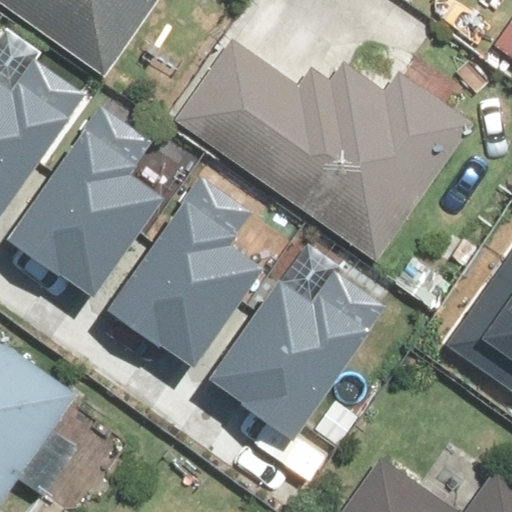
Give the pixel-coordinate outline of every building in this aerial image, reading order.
[(13,0),(110,72),(164,0),(13,0)] [(511,22),(500,39),(511,48),(511,22)] [(237,32),(178,115),(382,259),(480,121),(404,67),(391,86),(350,57),(336,76),(316,62),(304,79),(237,32)] [(0,213),(86,85),(31,49),(7,85),(0,80),(0,213)] [(103,91),(15,222),(97,277),(161,182),(134,164),(158,128),(103,91)] [(196,163),(108,294),(190,349),(254,254),(227,236),(251,200),(196,163)] [(216,361),(298,416),(386,285),(332,248),(307,285),(280,266),(216,361)] [(511,248),(454,333),(511,373),(511,248)] [(0,511),(1,511),(91,393),(0,325),(0,511)] [(390,454),(347,511),(511,511),(511,463),(501,456),(464,507),(390,454)]
